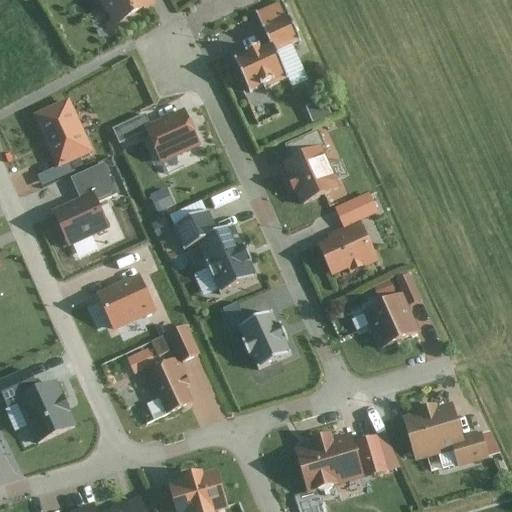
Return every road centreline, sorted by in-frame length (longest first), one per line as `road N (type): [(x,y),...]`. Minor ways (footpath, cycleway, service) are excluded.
road 1 (residential): [(186,43),(341,393)]
road 2 (residential): [(117,458),(113,425),(0,163)]
road 3 (residential): [(234,424),(117,458)]
road 4 (residential): [(117,458),(0,491)]
